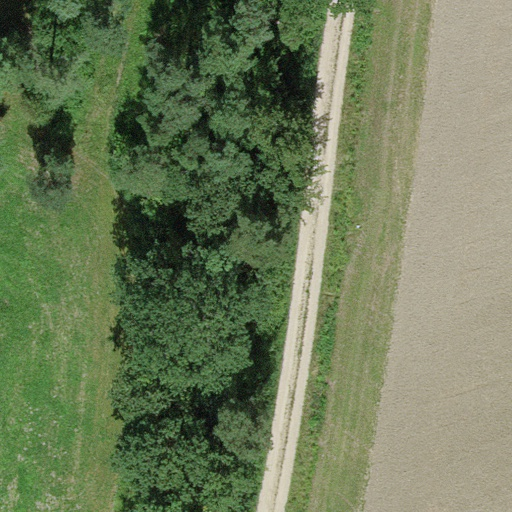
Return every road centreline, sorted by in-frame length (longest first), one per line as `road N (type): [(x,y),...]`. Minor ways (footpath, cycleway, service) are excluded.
road 1 (track): [(265,511),(327,0)]
road 2 (track): [(119,0),(81,165)]
